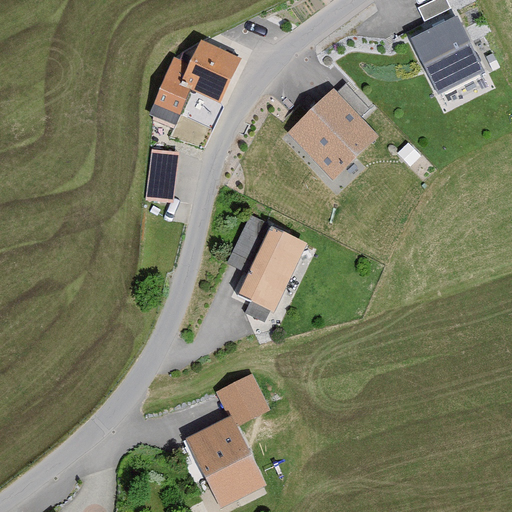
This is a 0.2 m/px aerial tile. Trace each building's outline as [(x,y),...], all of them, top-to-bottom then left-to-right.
[(482,74),(456,21),(410,44),(436,97),(482,74)] [(218,107),(238,62),(199,44),(188,68),(172,61),(146,120),(173,132),(189,95),(218,107)] [(376,138),(329,91),(285,135),(332,182),(376,138)] [(172,206),(176,156),(149,153),(144,203),(172,206)] [(273,314),(304,247),(248,221),(226,269),(246,278),(237,298),(273,314)] [(264,412),(248,377),(215,393),(232,427),(264,412)] [(226,422),(183,443),(217,511),(260,490),(226,422)] [(204,511),(200,502),(183,511),(184,511),(204,511)]
